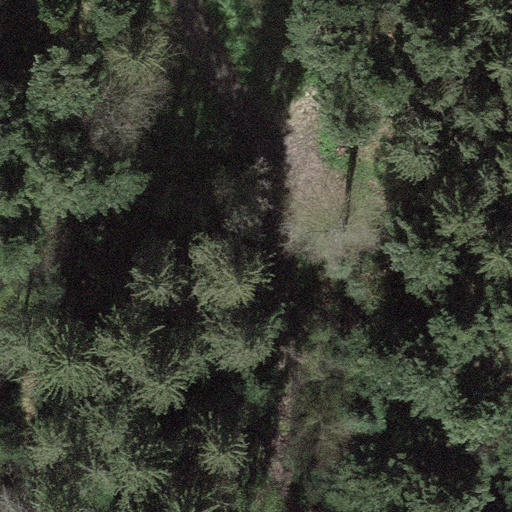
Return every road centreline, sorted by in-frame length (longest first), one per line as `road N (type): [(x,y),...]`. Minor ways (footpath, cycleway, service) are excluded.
road 1 (track): [(265,511),(275,502),(253,138),(189,0)]
road 2 (track): [(275,502),(343,484),(495,404),(511,341)]
